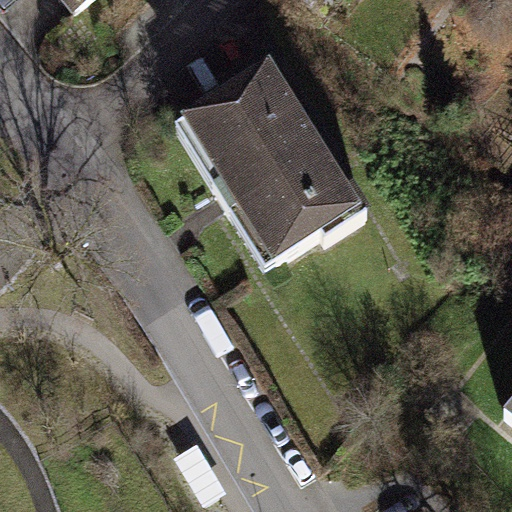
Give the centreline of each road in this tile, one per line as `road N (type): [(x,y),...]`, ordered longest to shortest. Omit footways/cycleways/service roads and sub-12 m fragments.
road 1 (residential): [(286,511),(76,161)]
road 2 (residential): [(214,0),(76,161)]
